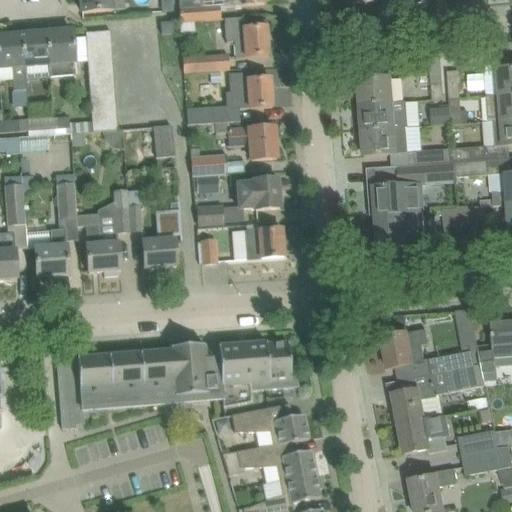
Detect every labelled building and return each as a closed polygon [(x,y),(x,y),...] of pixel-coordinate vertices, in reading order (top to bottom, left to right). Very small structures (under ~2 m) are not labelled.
[(80,0),(82,15),(113,13),(113,11),(125,10),(123,0),(80,0)] [(161,0),(163,13),(173,13),(171,0),(161,0)] [(219,21),(218,7),(203,8),(202,0),(178,0),(180,23),(219,21)] [(223,0),(224,9),(264,6),(264,0),(223,0)] [(415,0),(407,0),(408,12),(416,11),(415,0)] [(421,0),(422,10),(434,9),(433,0),(421,0)] [(225,21),(226,33),(227,45),(234,44),(235,60),(246,59),(246,61),(268,59),(266,29),(245,31),(244,20),(225,21)] [(172,24),(162,25),(163,36),(173,35),(172,24)] [(72,33),(46,35),(49,66),(74,64),(72,33)] [(85,35),(86,48),(111,47),(110,34),(85,35)] [(46,35),(21,37),(25,82),(50,80),(49,66),(46,35)] [(0,82),(12,81),(14,110),(27,109),(25,82),(21,37),(0,38),(0,82)] [(111,47),(86,48),(87,61),(112,59),(111,47)] [(183,60),(184,76),(229,72),(228,57),(183,60)] [(442,102),(441,87),(439,58),(410,60),(410,69),(429,67),(431,88),(432,102),(442,102)] [(112,59),(87,61),(88,73),(113,71),(112,59)] [(88,73),(89,85),(114,83),(113,71),(88,73)] [(511,71),(483,73),(485,98),(511,96),(511,71)] [(211,84),(221,83),(220,73),(210,74),(211,84)] [(448,73),(450,101),(460,100),(458,73),(448,73)] [(358,82),(360,107),(404,104),(404,103),(390,104),(388,80),(358,82)] [(270,81),(250,82),(229,84),(230,96),(232,112),(272,109),(270,81)] [(114,83),(89,85),(90,97),(115,95),(114,83)] [(90,97),(91,109),(116,107),(115,95),(90,97)] [(487,124),(494,123),(511,121),(511,96),(485,98),(487,124)] [(451,109),(446,110),(447,126),(469,124),(468,111),(461,112),(460,100),(450,101),(451,109)] [(360,107),(362,133),(406,130),(405,113),(404,104),(360,107)] [(116,107),(91,109),(92,122),(117,120),(116,107)] [(232,110),(228,110),(208,112),(193,113),(193,126),(233,124),(232,110)] [(447,126),(446,110),(431,111),(432,127),(447,126)] [(68,118),(53,119),(53,121),(55,121),(55,126),(52,126),(52,131),(69,130),(68,118)] [(28,121),(29,133),(52,131),(52,126),(55,126),(55,121),(53,121),(53,119),(28,121)] [(117,120),(92,122),(93,135),(118,133),(117,120)] [(2,135),(29,133),(28,121),(3,123),(5,123),(5,130),(2,130),(2,135)] [(511,121),(494,123),(495,148),(511,146),(511,121)] [(171,129),(153,130),(156,156),(156,161),(174,159),(171,129)] [(274,130),(254,132),(228,134),(229,149),(250,147),(251,163),(276,161),(274,130)] [(406,130),(362,133),(364,158),(395,156),(408,155),(406,130)] [(72,148),(85,147),(84,135),(71,136),(72,148)] [(0,155),(2,155),(2,158),(21,157),(20,140),(0,141),(0,155)] [(484,148),(448,151),(449,165),(453,165),(485,163),(484,148)] [(413,153),(414,168),(449,165),(448,151),(413,153)] [(191,161),(192,180),(196,180),(215,178),(218,178),(224,177),(223,158),(191,161)] [(453,165),(454,185),(456,185),(456,180),(486,177),(485,163),(453,165)] [(397,189),(373,191),(373,202),(369,202),(370,218),(375,218),(375,219),(421,215),(419,187),(454,185),(453,165),(449,165),(414,168),(414,169),(396,170),(397,189)] [(58,220),(76,219),(76,217),(73,177),(55,179),(58,220)] [(506,207),(506,208),(511,207),(511,177),(492,179),(493,194),(493,199),(481,200),(482,209),(506,207)] [(22,178),(3,179),(7,228),(25,227),(22,178)] [(215,178),(196,180),(197,195),(219,193),(218,178),(215,178)] [(258,183),(239,184),(240,197),(242,214),(255,213),(261,212),(280,211),(280,208),(283,205),(282,198),(279,197),(278,182),(258,183)] [(76,217),(76,219),(77,229),(86,229),(89,276),(104,275),(104,280),(119,279),(118,274),(120,274),(117,236),(130,235),(126,193),(126,192),(112,193),(113,204),(98,213),(98,216),(76,217)] [(137,192),(126,193),(130,235),(142,234),(139,208),(137,192)] [(142,244),(143,253),(144,272),(176,269),(174,237),(181,236),(179,205),(170,206),(171,213),(157,214),(157,224),(159,243),(142,244)] [(223,208),(197,210),(197,213),(198,228),(219,227),(224,226),(223,208)] [(482,210),(456,212),(459,241),(484,239),(483,220),(482,210)] [(456,212),(443,213),(445,242),(459,241),(456,212)] [(421,215),(375,219),(377,247),(403,245),(403,244),(423,242),(421,215)] [(248,234),(248,242),(250,262),(283,259),(281,231),(262,233),(253,234),(253,233),(248,234)] [(50,233),(25,235),(27,251),(27,252),(35,252),(36,260),(37,279),(69,277),(68,257),(66,232),(50,233)] [(8,235),(0,235),(0,282),(17,281),(16,261),(15,252),(14,234),(8,235)] [(202,244),(204,267),(217,266),(215,244),(202,244)] [(481,368),(484,381),(497,378),(496,365),(511,363),(511,321),(506,322),(507,327),(492,328),(493,351),(478,352),(481,368)] [(382,340),(388,371),(425,364),(422,347),(429,346),(426,331),(382,340)] [(218,349),(218,350),(221,387),(223,410),(252,404),(251,393),(270,392),(298,390),(295,371),(291,371),(288,345),(266,347),(266,345),(218,349)] [(216,388),(221,387),(218,350),(204,351),(204,348),(171,351),(171,354),(77,361),(81,407),(208,397),(207,394),(216,393),(216,388)] [(431,378),(444,375),(475,369),(472,354),(428,362),(431,378)] [(76,430),(71,362),(57,363),(62,432),(76,430)] [(485,388),(484,381),(481,368),(475,369),(444,375),(448,396),(485,388)] [(424,422),(420,403),(437,399),(434,385),(416,389),(417,392),(393,397),(396,412),(392,413),(394,427),(399,426),(424,422)] [(479,411),(490,409),(488,399),(471,403),(473,413),(479,411)] [(289,407),(231,418),(234,435),(269,434),(271,449),(308,441),(304,418),(291,420),(289,407)] [(424,422),(399,426),(404,456),(429,451),(429,456),(447,452),(445,439),(441,418),(424,422)] [(227,422),(216,424),(218,435),(229,433),(227,422)] [(459,439),(462,456),(498,449),(494,432),(459,439)] [(271,449),(222,459),(228,479),(241,476),(239,471),(276,469),(279,484),(316,477),(311,454),(299,456),(297,444),(309,442),(308,441),(271,449)] [(498,449),(462,456),(466,477),(511,468),(511,462),(509,448),(498,449)] [(436,480),(429,481),(410,484),(414,511),(458,511),(459,510),(445,511),(442,511),(439,490),(458,487),(456,473),(435,476),(436,480)] [(243,511),(242,511),(310,511),(309,503),(320,500),(319,492),(322,491),(320,478),(316,479),(316,477),(279,484),(282,498),(251,510),(243,511)]
